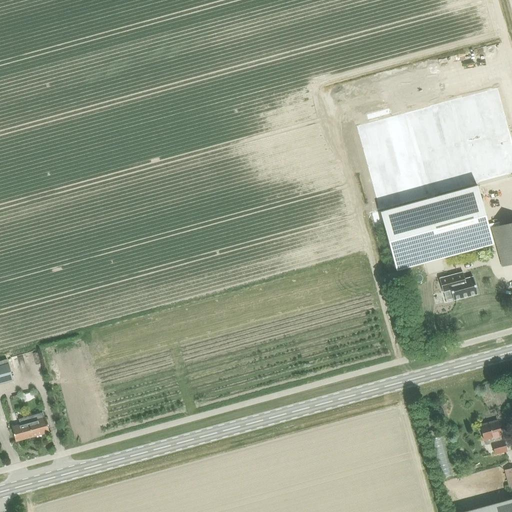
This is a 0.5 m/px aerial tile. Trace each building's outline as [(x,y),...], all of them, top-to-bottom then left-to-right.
[(464,76),(475,73),(473,66),(462,70),(464,76)] [(474,76),(464,77),(465,87),(475,86),(474,76)] [(511,145),(496,88),(356,126),(378,209),(382,208),(382,209),(425,197),(425,199),(435,197),(434,194),(479,182),(511,172),(511,145)] [(476,186),(379,212),(395,270),(492,244),(476,186)] [(502,266),(511,263),(511,222),(491,228),(502,266)] [(462,272),(439,279),(442,292),(450,290),(453,300),(477,294),(473,277),(464,279),(462,272)] [(0,366),(0,382),(13,379),(8,364),(0,366)] [(28,423),(32,436),(49,432),(45,418),(28,423)] [(482,435),(479,436),(481,442),(484,442),(486,449),(503,445),(497,421),(479,425),(482,435)] [(28,423),(12,428),(15,441),(32,436),(28,423)] [(511,511),(511,468),(504,470),(511,498),(462,511),(511,511)]
